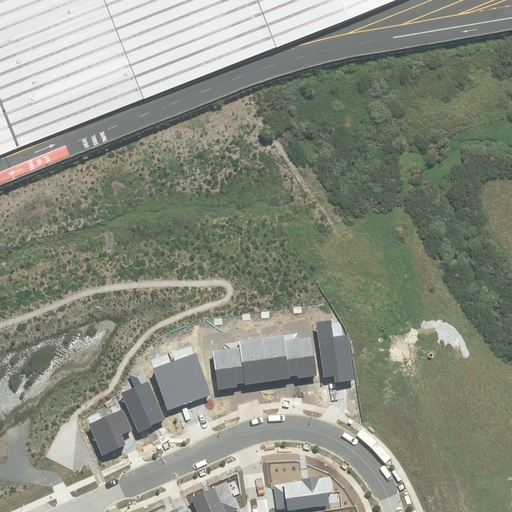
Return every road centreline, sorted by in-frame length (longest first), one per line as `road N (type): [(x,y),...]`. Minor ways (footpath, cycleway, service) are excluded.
road 1 (residential): [(392,511),(376,475),(335,438),(288,427),(246,434)]
road 2 (residential): [(246,434),(79,505)]
